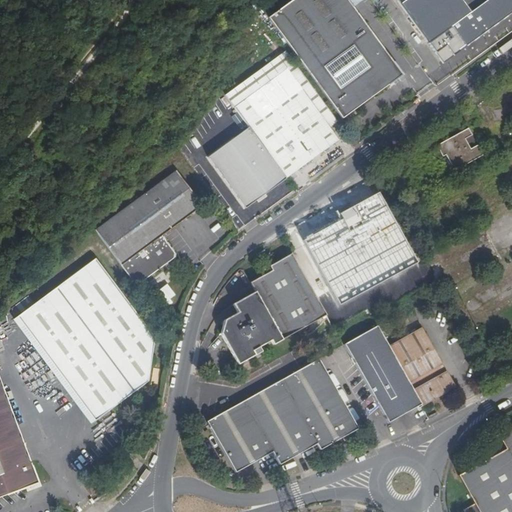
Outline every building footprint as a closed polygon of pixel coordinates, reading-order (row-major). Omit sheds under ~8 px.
[(349,6),(352,4),(349,0),(291,0),(270,16),(305,65),(330,40),(349,6)] [(363,2),(361,0),(356,0),(351,7),(352,10),(363,2)] [(511,0),(396,0),(410,19),(417,29),(415,31),(424,44),(427,41),(441,62),(511,10),(511,0)] [(352,10),(351,7),(330,43),(304,69),(343,122),(403,77),(389,59),(384,52),(352,10)] [(408,22),(415,31),(417,29),(410,19),(408,22)] [(394,44),(384,52),(389,59),(399,52),(394,44)] [(252,96),(244,102),(257,96),(267,91),(280,83),(293,74),(289,69),(252,96)] [(270,93),(234,111),(249,131),(287,181),(339,143),(292,78),(270,93)] [(287,181),(249,131),(208,160),(245,210),(287,181)] [(469,132),(438,150),(444,160),(447,158),(456,174),(484,159),(478,149),(471,152),(467,143),(473,140),(469,132)] [(95,233),(135,288),(173,261),(175,256),(161,238),(202,209),(176,173),(95,233)] [(419,265),(379,196),(339,218),(341,224),(302,245),(340,309),(419,265)] [(326,315),(294,256),(273,268),(275,272),(253,285),(258,294),(237,307),(241,315),(228,323),(224,336),(237,359),(234,361),(237,365),(256,354),(253,349),(272,339),(275,343),(326,315)] [(17,320),(96,424),(149,384),(154,341),(94,263),(33,308),(17,320)] [(166,285),(155,293),(165,305),(175,297),(166,285)] [(28,301),(12,313),(17,320),(33,308),(28,301)] [(391,351),(380,330),(345,349),(387,425),(421,407),(391,351)] [(421,407),(422,409),(455,391),(425,334),(391,351),(421,407)] [(272,454),(278,467),(315,446),(319,452),(357,432),(320,363),(208,422),(225,457),(234,474),(272,454)] [(0,378),(0,500),(41,485),(0,378)] [(511,511),(511,428),(497,437),(504,451),(458,477),(474,506),(463,511),(511,511)] [(122,457),(128,465),(133,461),(127,453),(122,457)]
